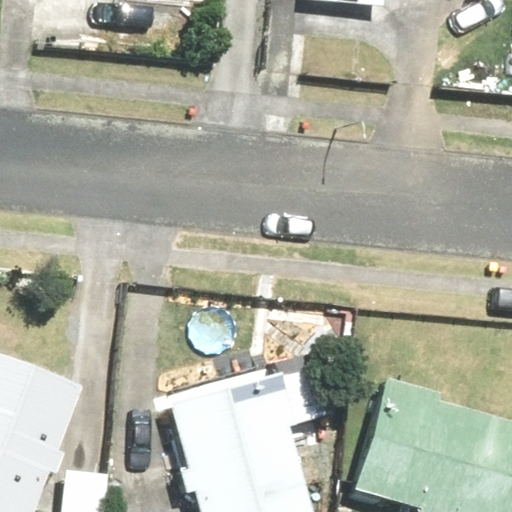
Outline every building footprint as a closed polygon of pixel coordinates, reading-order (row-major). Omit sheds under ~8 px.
[(310,0),(310,7),(380,13),(380,0),(310,0)] [(0,511),(25,511),(74,388),(0,360),(0,511)] [(305,511),(272,376),(166,402),(193,511),(305,511)] [(378,380),(347,490),(427,511),(511,511),(511,424),(431,402),(433,395),(378,380)] [(98,511),(102,471),(57,467),(53,511),(98,511)]
